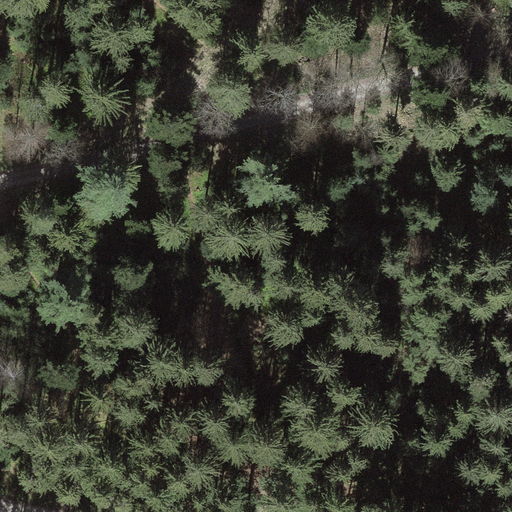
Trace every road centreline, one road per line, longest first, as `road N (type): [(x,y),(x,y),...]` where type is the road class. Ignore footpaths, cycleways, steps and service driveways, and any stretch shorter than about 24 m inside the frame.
road 1 (track): [(0,178),(511,60)]
road 2 (track): [(84,160),(292,0)]
